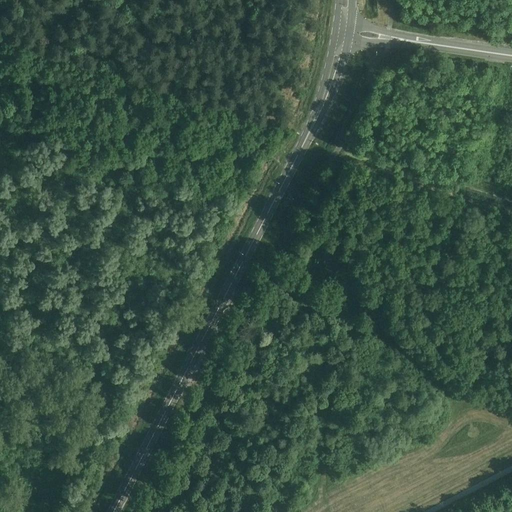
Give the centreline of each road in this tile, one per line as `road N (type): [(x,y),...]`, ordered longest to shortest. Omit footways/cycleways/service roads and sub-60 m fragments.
road 1 (tertiary): [(114,511),(318,113)]
road 2 (track): [(0,79),(57,84),(265,158),(310,190)]
road 3 (track): [(511,214),(333,156)]
